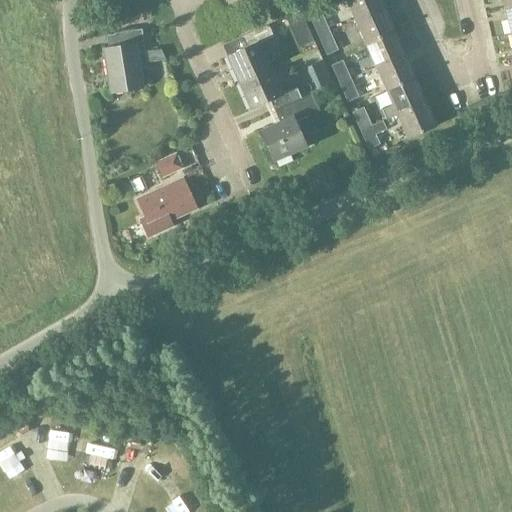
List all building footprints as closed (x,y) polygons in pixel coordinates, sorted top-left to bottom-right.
[(344,0),(354,22),(382,9),(377,0),(344,0)] [(511,0),(501,0),(504,10),(511,7),(511,0)] [(292,8),(279,15),(287,30),(300,23),(292,8)] [(354,22),(365,45),(392,33),(382,9),(354,22)] [(309,19),(318,38),(329,33),(321,14),(309,19)] [(225,58),(237,84),(270,69),(259,44),(266,40),(273,37),(267,25),(261,28),(240,38),(245,49),(225,58)] [(103,51),(110,93),(141,88),(136,54),(144,53),(141,31),(113,35),(116,49),(103,51)] [(326,56),(337,51),(329,33),(318,38),(326,56)] [(365,45),(375,68),(403,56),(392,33),(365,45)] [(160,50),(144,52),(145,63),(165,60),(160,50)] [(375,68),(385,92),(413,80),(403,56),(375,68)] [(330,66),(338,85),(350,80),(342,61),(330,66)] [(269,101),(273,112),(300,100),(300,99),(295,88),(281,95),(270,69),(237,84),(248,110),(269,101)] [(358,98),(350,80),(338,85),(346,103),(358,98)] [(385,120),(396,115),(423,103),(413,80),(385,92),(392,106),(381,111),(385,120)] [(310,94),(300,99),(300,100),(273,112),(278,123),(259,132),(273,162),(305,148),(294,122),(318,112),(310,94)] [(396,115),(407,139),(434,127),(423,103),(396,115)] [(351,113),(359,131),(371,126),(371,125),(363,108),(351,113)] [(379,145),(375,135),(386,131),(382,120),(371,125),(371,126),(359,131),(367,150),(379,145)] [(181,169),(175,155),(155,163),(162,177),(181,169)] [(136,200),(143,217),(138,220),(147,240),(173,227),(170,221),(195,210),(181,180),(136,200)] [(77,433),(84,470),(105,466),(97,429),(77,433)] [(160,484),(184,457),(165,441),(141,468),(160,484)]
